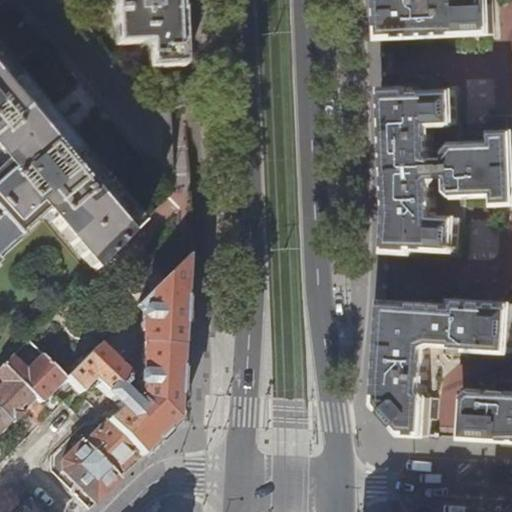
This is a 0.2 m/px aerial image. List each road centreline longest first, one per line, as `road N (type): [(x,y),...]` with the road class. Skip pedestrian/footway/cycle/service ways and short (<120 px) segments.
road 1 (primary): [(342,483),(321,308),(307,0)]
road 2 (primary): [(242,0),(253,269),(240,480)]
road 3 (residential): [(154,137),(34,0)]
road 4 (residential): [(511,489),(342,483)]
road 5 (residential): [(240,480),(164,479),(121,511)]
